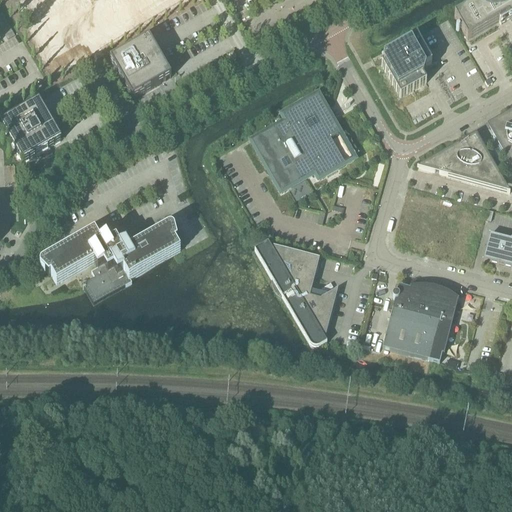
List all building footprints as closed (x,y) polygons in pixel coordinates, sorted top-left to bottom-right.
[(90,0),(38,0),(74,63),(114,41),(90,0)] [(90,0),(114,41),(185,0),(90,0)] [(511,0),(485,0),(454,18),(467,41),(499,23),(500,25),(499,26),(499,27),(511,19),(511,0)] [(424,78),(426,70),(425,69),(432,65),(417,39),(384,57),(385,59),(384,60),(383,65),(383,66),(382,67),(400,99),(426,85),(422,78),(424,78)] [(149,40),(122,55),(110,62),(116,73),(117,72),(118,74),(117,74),(132,101),(161,85),(161,84),(165,82),(166,82),(165,80),(169,78),(170,79),(171,79),(167,71),(166,72),(164,67),(149,40)] [(483,55),(473,60),(485,81),(495,75),(483,55)] [(256,142),(254,149),(278,191),(285,193),(315,176),(316,178),(323,180),(345,167),(331,142),(340,137),(330,120),(334,118),(331,113),(327,115),(320,102),(313,101),(286,116),(285,123),(286,125),(256,142)] [(39,103),(0,125),(22,164),(61,142),(39,103)] [(511,174),(511,114),(486,129),(511,174)] [(417,169),(508,194),(510,194),(476,135),(417,169)] [(175,244),(177,242),(176,237),(175,232),(174,231),(173,229),(171,229),(169,229),(168,229),(129,251),(122,238),(114,236),(100,243),(95,234),(83,240),(42,264),(41,265),(40,267),(40,269),(41,270),(41,271),(49,279),(51,277),(56,286),(94,265),(97,271),(91,274),(94,280),(82,287),(86,293),(93,307),(132,285),(130,282),(180,253),(175,244)] [(511,241),(506,240),(490,236),(483,262),(511,269),(511,268),(511,241)] [(319,350),(320,349),(327,345),(323,338),(325,337),(326,338),(338,291),(328,297),(311,292),(319,261),(273,249),(273,250),(272,251),(268,245),(254,253),(310,347),(311,348),(312,349),(313,349),(314,350),(315,350),(316,350),(317,350),(318,350),(319,350)] [(393,301),(394,302),(382,351),(439,366),(441,357),(443,358),(457,302),(458,302),(458,301),(453,297),(447,294),(442,292),(437,290),(431,289),(424,288),(418,288),(413,288),(410,289),(410,290),(411,290),(410,291),(398,287),(396,295),(395,295),(394,296),(393,296),(393,297),(392,298),(392,299),(393,300),(393,301)]
